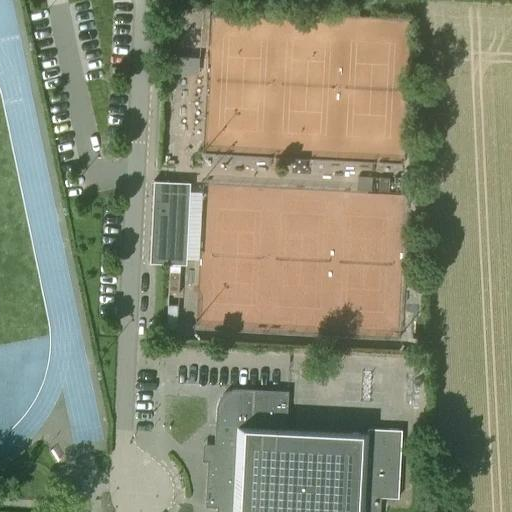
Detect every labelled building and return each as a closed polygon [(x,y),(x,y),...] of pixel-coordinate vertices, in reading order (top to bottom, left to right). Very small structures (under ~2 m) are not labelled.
[(379,177),(379,190),(389,190),(389,177),(379,177)] [(185,264),(189,183),(152,181),(148,262),(185,264)] [(195,227),(195,256),(205,256),(205,227),(195,227)] [(285,429),(287,391),(236,388),(232,388),(228,390),(225,392),(222,394),(219,397),(217,401),(216,405),(215,409),(213,449),(207,448),(204,506),(216,507),(215,511),(379,511),(380,497),(364,496),(366,433),(285,429)] [(364,496),(380,497),(397,498),(401,429),(366,428),(366,433),(364,496)]
